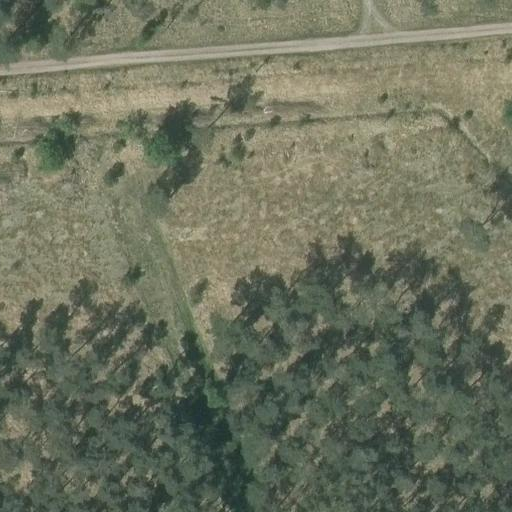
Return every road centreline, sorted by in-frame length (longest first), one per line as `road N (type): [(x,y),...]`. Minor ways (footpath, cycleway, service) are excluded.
road 1 (track): [(53,68),(377,42)]
road 2 (track): [(377,42),(511,32)]
